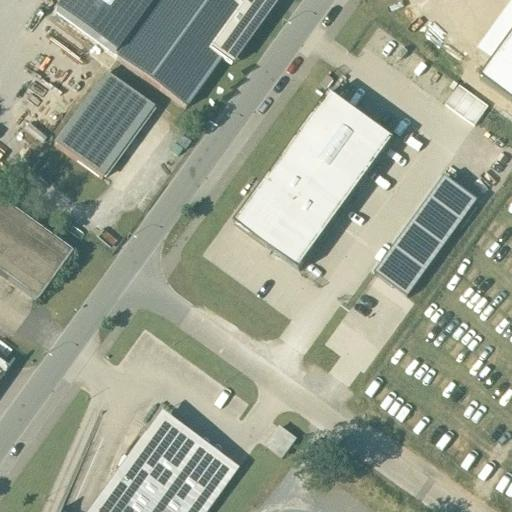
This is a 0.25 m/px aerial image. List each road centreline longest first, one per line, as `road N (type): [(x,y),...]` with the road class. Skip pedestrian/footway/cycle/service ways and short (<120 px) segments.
road 1 (unclassified): [(456,511),(128,269)]
road 2 (unclassified): [(322,0),(128,269)]
road 3 (unclassified): [(128,269),(0,443)]
